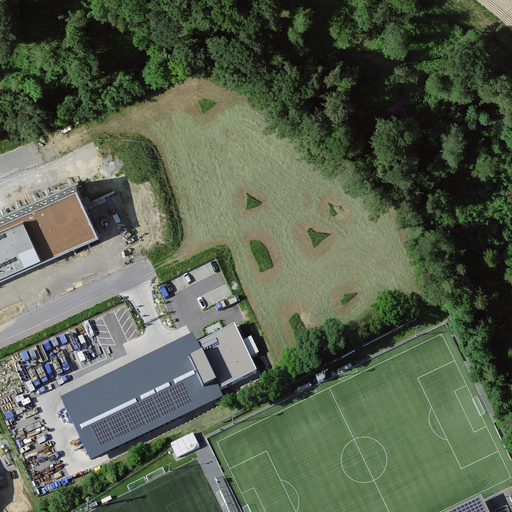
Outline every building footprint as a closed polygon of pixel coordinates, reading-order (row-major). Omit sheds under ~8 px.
[(74,185),(0,218),(0,275),(96,232),(74,185)] [(267,254),(305,331),(370,299),(332,222),(267,254)] [(193,333),(61,397),(91,458),(221,395),(217,386),(256,367),(234,323),(197,342),(193,333)] [(171,440),(178,455),(201,446),(195,430),(171,440)] [(487,511),(481,498),(451,511),(487,511)]
